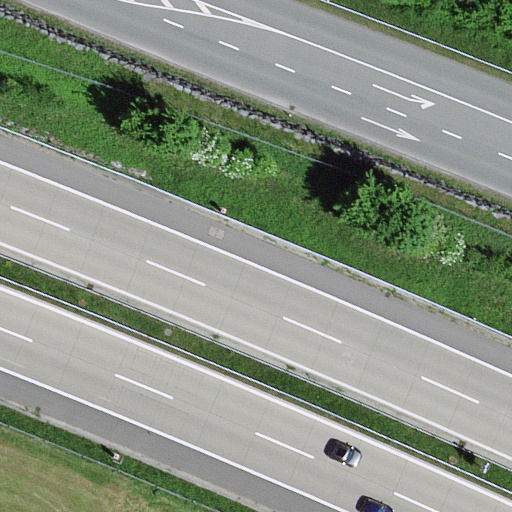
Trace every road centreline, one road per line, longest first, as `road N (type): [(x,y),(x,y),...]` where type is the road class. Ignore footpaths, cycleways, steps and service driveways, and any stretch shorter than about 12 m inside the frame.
road 1 (motorway): [(511,416),(0,202)]
road 2 (motorway): [(0,330),(430,511)]
road 3 (primary): [(150,0),(511,142)]
